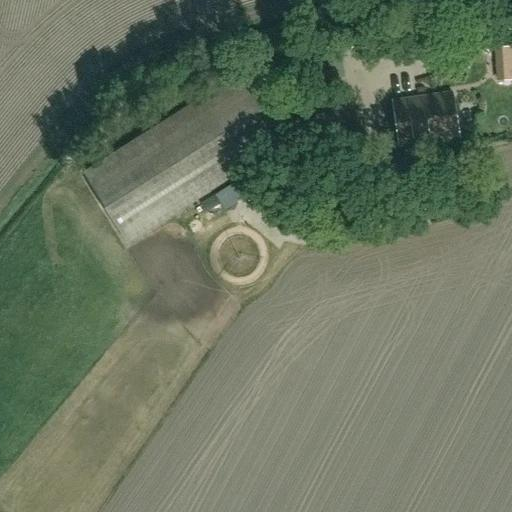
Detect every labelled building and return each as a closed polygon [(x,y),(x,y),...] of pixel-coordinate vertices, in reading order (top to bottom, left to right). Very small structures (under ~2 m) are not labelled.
[(324,81),(344,77),(337,47),(356,46),(357,56),(391,53),(389,28),(355,31),(355,32),(334,35),(314,39),(324,81)] [(511,47),(497,48),(499,81),(511,80),(511,47)] [(297,137),(253,67),(83,175),(127,245),(297,137)] [(295,111),(316,102),(310,88),(303,90),(297,77),(282,84),(295,111)] [(343,135),(363,126),(345,90),(326,99),(343,135)] [(400,147),(459,138),(452,93),(393,101),(400,147)] [(367,195),(397,182),(389,163),(359,177),(367,195)]
